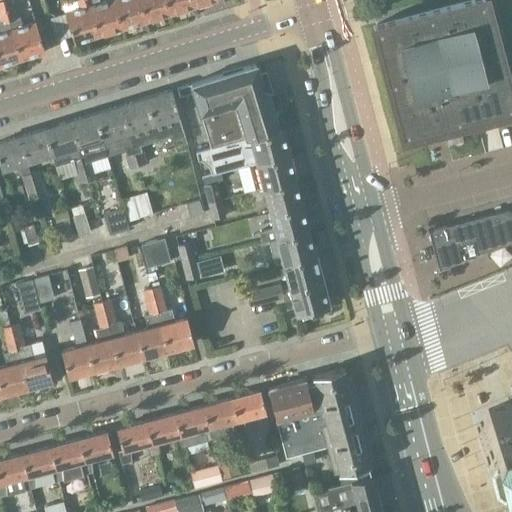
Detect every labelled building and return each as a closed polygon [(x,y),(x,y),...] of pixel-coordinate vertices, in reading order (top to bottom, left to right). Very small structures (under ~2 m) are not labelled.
[(0,0),(0,10),(13,7),(10,0),(0,0)] [(73,42),(97,34),(86,0),(74,0),(77,8),(64,12),(73,42)] [(86,0),(97,34),(121,27),(112,0),(102,0),(98,1),(97,0),(86,0)] [(138,0),(112,0),(121,27),(144,20),(138,0)] [(164,0),(138,0),(144,20),(168,13),(164,0)] [(164,0),(168,13),(192,6),(189,0),(164,0)] [(474,117),(493,112),(511,107),(511,100),(484,0),(468,0),(373,25),(403,136),(474,117)] [(35,21),(21,25),(18,17),(16,17),(13,7),(0,10),(0,18),(1,22),(9,20),(20,58),(44,50),(35,21)] [(0,63),(20,58),(9,20),(1,22),(0,22),(0,63)] [(255,63),(176,87),(179,96),(192,91),(199,113),(200,112),(211,147),(194,151),(194,152),(282,128),(281,127),(275,128),(255,63)] [(170,89),(144,97),(119,104),(130,141),(122,143),(124,149),(126,155),(141,151),(139,142),(170,132),(173,145),(185,141),(170,89)] [(119,104),(94,112),(102,137),(106,155),(124,149),(122,143),(130,141),(119,104)] [(107,156),(102,137),(94,112),(69,120),(76,145),(80,156),(87,154),(89,160),(107,156)] [(69,120),(44,127),(51,153),(54,165),(72,159),(75,170),(91,166),(89,160),(87,154),(80,156),(76,145),(69,120)] [(51,153),(44,127),(18,135),(26,160),(51,153)] [(211,174),(288,153),(282,128),(194,152),(196,159),(198,159),(203,162),(207,166),(208,168),(211,174)] [(26,160),(18,135),(0,140),(0,168),(14,164),(18,176),(22,174),(25,186),(41,181),(37,170),(29,172),(26,160)] [(141,151),(126,155),(129,167),(145,162),(141,151)] [(256,189),(262,187),(295,179),(288,153),(211,174),(249,164),(256,189)] [(91,166),(75,170),(79,182),(94,177),(91,166)] [(269,212),(301,204),(295,179),(262,187),(269,212)] [(41,181),(25,186),(29,197),(44,193),(41,181)] [(208,201),(220,198),(215,181),(203,184),(208,201)] [(122,199),(127,221),(146,218),(141,196),(122,199)] [(208,201),(212,218),(224,215),(220,198),(208,201)] [(276,238),(308,229),(301,204),(269,212),(273,227),(259,231),(261,241),(268,240),(276,238)] [(109,226),(121,224),(117,205),(105,208),(109,226)] [(511,213),(507,208),(427,229),(437,269),(476,254),(477,256),(478,255),(477,253),(484,250),(511,238),(511,213)] [(83,215),(70,218),(74,238),(87,236),(83,215)] [(274,265),(282,263),(314,254),(308,229),(276,238),(268,240),(274,265)] [(140,242),(146,266),(170,260),(163,236),(140,242)] [(182,262),(193,259),(189,241),(177,244),(182,262)] [(289,288),(321,280),(314,254),(282,263),(288,287),(289,288)] [(182,262),(186,278),(198,275),(193,259),(182,262)] [(90,266),(78,269),(83,289),(95,286),(90,266)] [(39,302),(53,298),(46,274),(32,278),(39,302)] [(15,283),(22,313),(38,308),(30,279),(15,283)] [(262,288),(265,300),(282,296),(284,304),(292,302),(295,313),(299,312),(301,318),(303,317),(303,316),(310,313),(309,310),(328,305),(321,280),(289,288),(288,287),(281,289),(280,284),(262,288)] [(145,301),(162,297),(159,284),(142,289),(145,301)] [(262,288),(245,293),(248,304),(265,300),(262,288)] [(162,297),(145,301),(149,313),(157,311),(165,309),(162,297)] [(96,314),(112,310),(109,298),(93,302),(96,314)] [(17,322),(9,324),(4,307),(0,308),(0,328),(2,328),(5,338),(21,334),(17,322)] [(157,311),(167,349),(192,342),(185,316),(172,319),(169,308),(165,309),(157,311)] [(112,310),(96,314),(99,326),(107,324),(115,322),(112,310)] [(142,355),(167,349),(157,311),(149,313),(142,315),(145,327),(135,329),(142,355)] [(60,349),(67,375),(93,369),(86,343),(85,343),(81,331),(82,331),(79,317),(69,320),(72,333),(71,334),(74,346),(60,349)] [(107,324),(117,362),(142,355),(135,329),(121,333),(117,321),(115,322),(107,324)] [(86,343),(93,369),(117,362),(107,324),(99,326),(93,328),(96,340),(86,343)] [(24,346),(23,344),(21,334),(5,338),(8,351),(2,352),(4,364),(0,364),(0,388),(1,393),(26,386),(16,349),(24,346)] [(44,353),(33,357),(29,343),(23,344),(24,346),(16,349),(26,386),(51,380),(44,353)] [(283,456),(329,444),(337,472),(336,472),(336,473),(369,464),(369,463),(366,463),(364,455),(366,454),(365,454),(364,454),(359,436),(361,435),(360,434),(358,435),(354,416),(355,416),(355,415),(353,415),(351,407),(353,406),(352,405),(350,406),(348,397),(350,396),(350,395),(348,396),(343,378),(345,378),(345,376),(343,377),(341,369),(343,368),(343,367),(310,375),(310,376),(311,376),(312,380),(304,382),(303,377),(265,387),(283,456)] [(243,416),(263,411),(264,410),(259,389),(229,397),(235,419),(232,419),(235,432),(244,430),(243,416)] [(235,432),(232,419),(235,419),(229,397),(201,404),(207,426),(203,427),(206,440),(235,432)] [(201,404),(172,412),(178,434),(174,435),(178,448),(206,440),(203,427),(207,426),(201,404)] [(487,409),(475,429),(481,452),(501,464),(511,460),(511,404),(510,404),(487,409)] [(157,439),(174,435),(178,434),(172,412),(144,420),(150,442),(146,442),(149,455),(158,453),(157,439)] [(129,447),(146,442),(150,442),(144,420),(115,427),(120,449),(117,450),(121,463),(130,460),(129,447)] [(90,457),(110,452),(111,452),(106,430),(77,438),(83,460),(78,460),(82,473),(91,471),(90,457)] [(82,473),(78,460),(83,460),(77,438),(48,445),(54,467),(50,468),(53,481),(82,473)] [(53,481),(50,468),(54,467),(48,445),(20,453),(26,475),(21,476),(25,488),(53,481)] [(5,480),(21,476),(26,475),(20,453),(0,458),(0,494),(6,494),(5,480)] [(248,479),(251,492),(252,496),(276,490),(271,472),(248,479)] [(380,511),(371,474),(311,490),(316,511),(380,511)] [(293,475),(279,477),(280,493),(294,492),(293,475)] [(212,492),(192,493),(193,503),(213,502),(212,492)]
